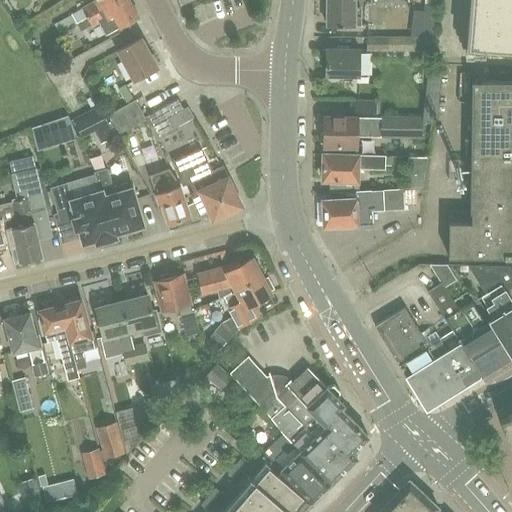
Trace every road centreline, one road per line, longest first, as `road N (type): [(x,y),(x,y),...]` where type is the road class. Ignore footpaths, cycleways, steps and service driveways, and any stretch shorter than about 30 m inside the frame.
road 1 (unclassified): [(0,284),(283,212)]
road 2 (tertiary): [(423,444),(394,414),(283,212)]
road 3 (tertiary): [(285,73),(197,69),(155,0)]
road 4 (tertiary): [(283,212),(285,73)]
